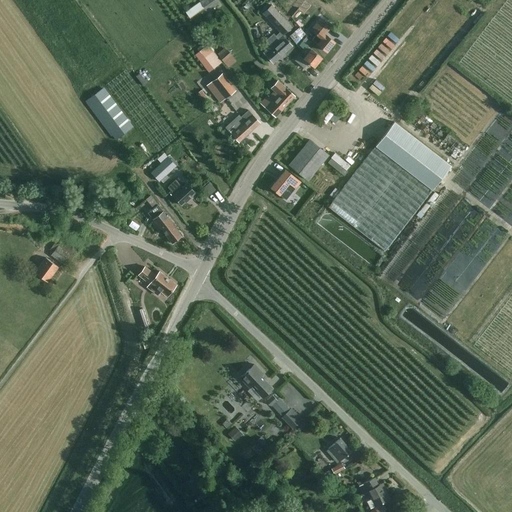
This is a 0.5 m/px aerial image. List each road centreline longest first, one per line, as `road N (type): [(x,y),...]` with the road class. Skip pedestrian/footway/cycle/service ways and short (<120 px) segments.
road 1 (tertiary): [(200,276),(268,151),(393,0)]
road 2 (unclassified): [(434,503),(200,276)]
road 3 (tertiary): [(78,511),(200,276)]
road 4 (unclassified): [(200,276),(73,215),(0,203)]
